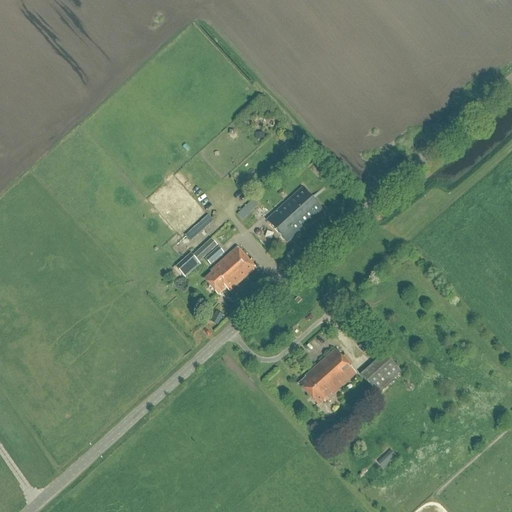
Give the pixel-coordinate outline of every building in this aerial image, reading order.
[(316,161),(311,154),(307,157),(313,164),(316,161)] [(323,211),(303,189),(267,221),(287,243),(323,211)] [(245,222),(259,208),(253,202),(239,216),(245,222)] [(206,214),(188,238),(196,244),(214,220),(206,214)] [(272,252),(277,247),(272,242),(276,238),(270,233),(264,238),(269,243),(266,247),(272,252)] [(217,247),(211,240),(193,257),(191,255),(175,268),(185,279),(201,265),(199,263),(217,247)] [(224,254),(219,248),(205,259),(210,266),(224,254)] [(256,269),(237,248),(211,271),(213,273),(205,280),(211,286),(210,287),(213,291),(214,290),(219,296),(227,289),(230,293),(256,269)] [(223,315),(216,311),(211,322),(218,326),(223,315)] [(357,375),(336,350),(305,377),(306,379),(300,384),(318,406),(324,402),(325,403),(357,375)] [(400,372),(384,355),(361,376),(377,393),(400,372)]
